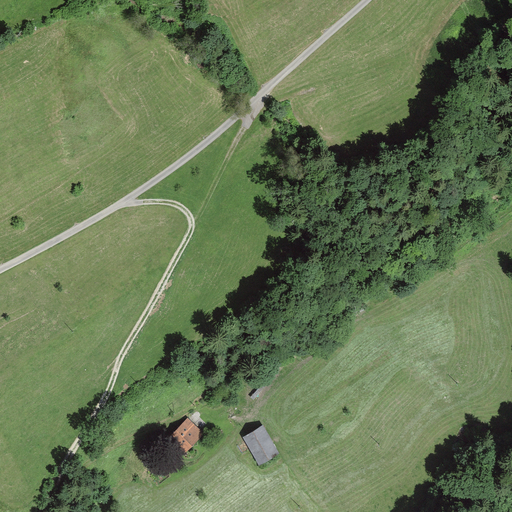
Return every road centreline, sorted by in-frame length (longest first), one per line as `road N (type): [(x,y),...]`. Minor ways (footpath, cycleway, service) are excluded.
road 1 (track): [(151,511),(215,465),(285,372),(355,319),(411,291),(511,210)]
road 2 (track): [(42,511),(190,232),(188,215),(175,205),(120,204)]
